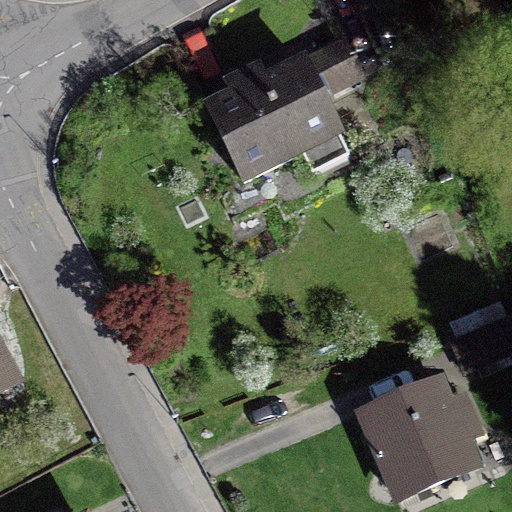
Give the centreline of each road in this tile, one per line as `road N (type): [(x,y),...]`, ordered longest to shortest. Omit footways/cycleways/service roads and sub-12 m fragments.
road 1 (residential): [(0,177),(175,511)]
road 2 (residential): [(0,97),(158,0)]
